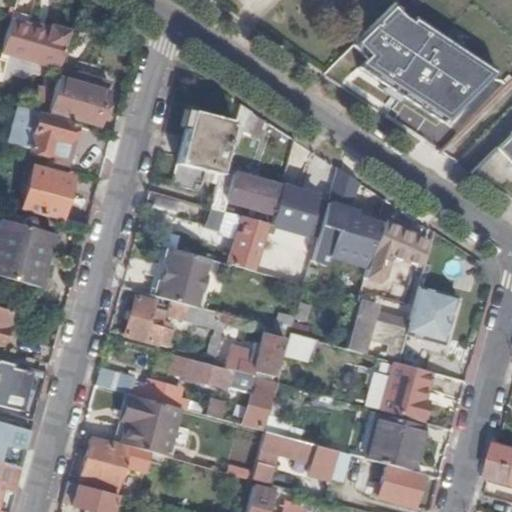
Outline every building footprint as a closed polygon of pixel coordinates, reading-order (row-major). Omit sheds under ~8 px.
[(366,59),(356,68),(448,122),(489,71),(392,8),(354,46),(366,59)] [(49,30),(11,19),(0,52),(58,70),(69,32),(50,26),(49,30)] [(45,114),(63,119),(64,116),(97,126),(106,93),(87,89),(84,98),(70,94),(71,89),(54,84),(45,114)] [(264,120),(249,110),(231,163),(247,169),(264,120)] [(204,171),(218,175),(219,170),(232,122),(188,111),(170,184),(199,192),(204,171)] [(72,124),(38,114),(28,148),(58,156),(63,141),(67,141),(72,124)] [(491,188),(511,201),(511,131),(469,173),(491,188)] [(21,210),(60,221),(72,178),(33,167),(21,210)] [(357,181),(339,169),(324,220),(322,220),(317,237),(310,262),(328,267),(349,192),(354,193),(357,181)] [(218,175),(209,208),(223,212),(226,200),(273,212),(280,186),(219,170),(218,175)] [(280,186),(273,212),(269,225),(303,234),(303,232),(314,196),(314,194),(280,185),(280,186)] [(327,199),(314,196),(303,232),(317,237),(322,220),(327,199)] [(244,218),(223,212),(218,231),(221,237),(237,241),(244,218)] [(237,241),(229,265),(253,272),(267,224),(244,218),(237,241)] [(0,220),(0,256),(44,268),(53,235),(0,220)] [(382,223),(369,258),(357,301),(359,302),(346,350),(362,354),(366,340),(387,346),(385,353),(399,357),(404,335),(407,323),(399,321),(398,326),(372,319),(376,306),(370,305),(381,264),(389,245),(408,253),(405,261),(416,265),(420,254),(424,244),(382,223)] [(161,282),(157,298),(169,301),(194,308),(198,291),(201,292),(205,277),(202,276),(207,259),(171,249),(166,265),(164,264),(159,281),(161,282)] [(0,276),(38,288),(44,268),(0,256),(0,276)] [(317,285),(304,282),(303,286),(294,319),(307,321),(317,285)] [(455,296),(417,286),(407,323),(404,335),(442,345),(455,296)] [(135,297),(124,336),(158,346),(162,328),(159,327),(163,311),(162,311),(163,306),(155,304),(155,302),(135,297)] [(190,317),(225,326),(227,317),(194,308),(169,301),(166,316),(183,320),(185,313),(190,315),(190,317)] [(0,344),(10,310),(0,307),(0,344)] [(227,357),(224,368),(230,370),(239,372),(253,376),(254,371),(272,376),(282,338),(263,333),(260,345),(254,344),(250,363),(227,357)] [(289,334),(283,356),(308,362),(314,341),(298,336),(289,334)] [(224,368),(159,351),(157,359),(171,362),(169,371),(184,375),(192,378),(226,387),(230,370),(224,368)] [(422,401),(428,373),(396,364),(391,362),(387,376),(377,410),(421,423),(427,403),(422,401)] [(0,388),(6,390),(12,367),(0,364),(0,388)] [(31,372),(12,367),(6,390),(0,388),(0,405),(21,411),(31,372)] [(239,372),(230,370),(226,387),(234,389),(239,372)] [(362,407),(377,410),(387,376),(373,372),(362,407)] [(99,373),(95,387),(128,395),(143,399),(146,388),(99,373)] [(146,388),(143,399),(175,408),(178,394),(180,388),(149,379),(146,388)] [(242,423),(262,429),(272,392),(253,386),(242,423)] [(178,394),(175,408),(178,409),(204,416),(208,402),(178,394)] [(122,445),(127,447),(148,453),(165,457),(178,409),(175,408),(143,399),(128,395),(123,414),(130,416),(128,423),(122,445)] [(208,400),(208,402),(204,416),(220,420),(223,405),(208,400)] [(384,465),(411,471),(423,426),(376,413),(364,459),(384,465)] [(121,421),(128,423),(130,416),(123,414),(121,421)] [(0,463),(20,469),(26,445),(31,431),(0,422),(0,463)] [(249,480),(267,484),(272,467),(269,466),(272,453),(310,463),(306,477),(327,482),(336,451),(263,432),(249,480)] [(90,440),(78,485),(114,495),(122,465),(143,471),(148,453),(127,447),(127,449),(90,440)] [(511,447),(498,444),(493,462),(511,466),(511,447)] [(491,471),(489,478),(511,484),(511,466),(493,462),(491,471)] [(0,501),(10,504),(15,488),(20,469),(0,463),(0,501)] [(412,508),(422,475),(411,471),(384,465),(380,484),(374,482),(372,488),(377,489),(376,497),(412,508)] [(110,511),(115,495),(114,495),(78,485),(68,483),(63,503),(83,509),(82,511),(110,511)] [(267,511),(272,493),(251,487),(244,511),(267,511)] [(0,511),(8,511),(10,504),(0,501),(0,511)]
